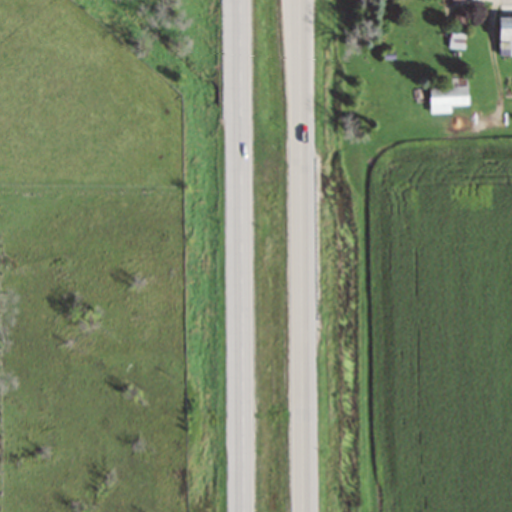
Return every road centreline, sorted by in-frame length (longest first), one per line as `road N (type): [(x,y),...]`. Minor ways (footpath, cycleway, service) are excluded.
road 1 (trunk): [(304,511),(299,0)]
road 2 (trunk): [(240,0),(244,511)]
